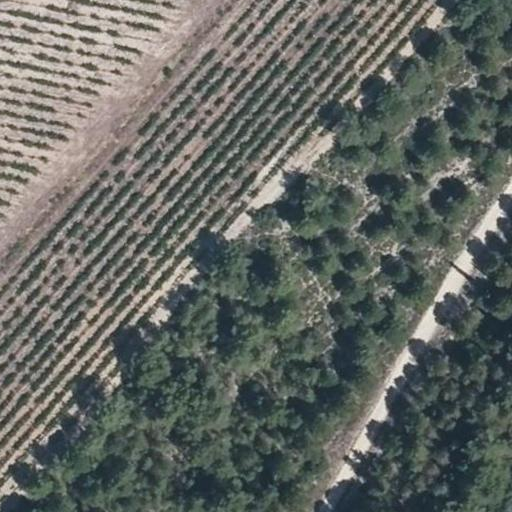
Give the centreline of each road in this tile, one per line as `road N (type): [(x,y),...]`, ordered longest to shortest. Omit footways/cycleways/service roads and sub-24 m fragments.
road 1 (track): [(511,196),(450,271),(321,511)]
road 2 (track): [(205,0),(0,240)]
